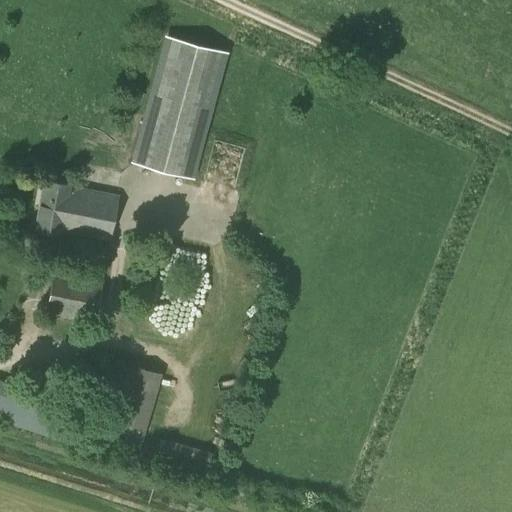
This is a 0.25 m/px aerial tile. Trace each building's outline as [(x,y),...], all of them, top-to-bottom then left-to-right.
[(227,51),(166,34),(131,161),(192,178),(227,51)] [(61,230),(109,240),(118,195),(70,187),(70,183),(44,178),(33,229),(60,233),(61,230)] [(60,270),(53,268),(44,314),(93,324),(105,266),(61,258),(60,270)] [(65,427),(89,433),(103,380),(70,372),(63,401),(72,403),(65,427)] [(117,380),(100,439),(138,450),(156,391),(117,380)] [(26,385),(13,422),(47,433),(59,397),(26,385)]
